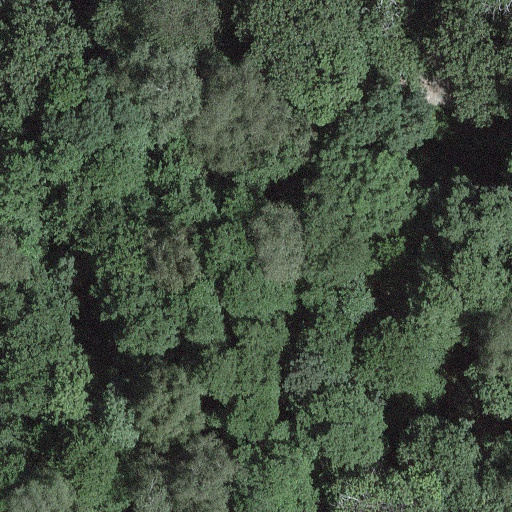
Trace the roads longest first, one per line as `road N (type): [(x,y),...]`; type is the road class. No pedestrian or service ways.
road 1 (track): [(116,511),(13,192),(0,122)]
road 2 (track): [(330,0),(414,96),(511,82)]
